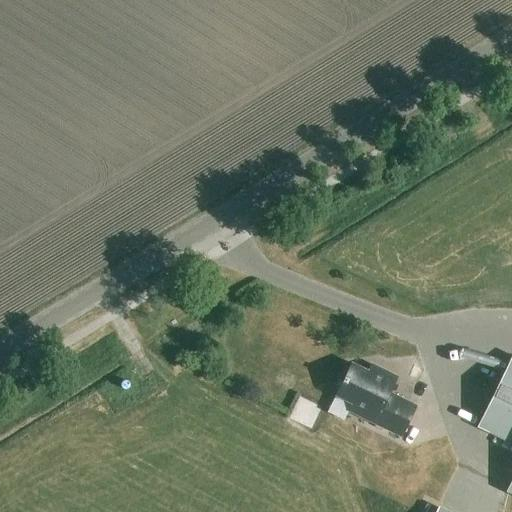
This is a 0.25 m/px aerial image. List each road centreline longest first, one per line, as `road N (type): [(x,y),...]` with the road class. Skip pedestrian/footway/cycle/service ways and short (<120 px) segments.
road 1 (tertiary): [(0,353),(511,37)]
road 2 (unknown): [(500,511),(477,489),(422,332)]
